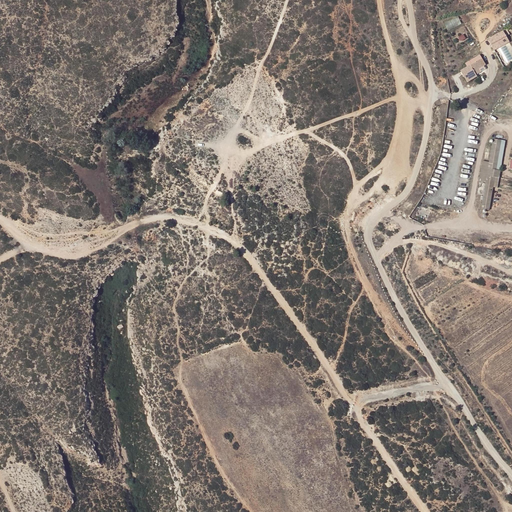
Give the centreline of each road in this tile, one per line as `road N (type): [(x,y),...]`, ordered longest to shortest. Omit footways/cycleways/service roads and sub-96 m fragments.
road 1 (track): [(0,219),(68,252),(134,223),(171,219),(236,244),(425,511)]
road 2 (track): [(380,0),(402,93),(394,158),(361,184),(345,226),(377,306),(435,384),(454,432),(506,511)]
road 3 (unclassified): [(409,0),(412,30),(434,78),(431,131),(408,191),(374,218),(369,236),(399,307),(511,472)]
road 4 (track): [(285,0),(252,100),(229,136),(228,157),(240,161),(255,142),(402,93),(433,93)]
road 5 (track): [(228,157),(207,197),(207,257),(182,283),(174,308),(179,376),(225,478),(250,511)]
